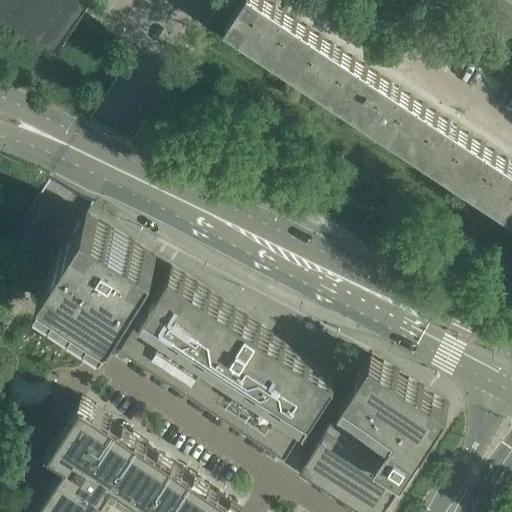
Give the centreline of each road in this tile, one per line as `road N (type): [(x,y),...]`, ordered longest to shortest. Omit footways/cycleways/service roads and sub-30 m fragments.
road 1 (secondary): [(0,136),(510,385)]
road 2 (secondary): [(511,343),(0,97)]
road 3 (residential): [(511,128),(317,0)]
road 4 (residential): [(276,476),(115,370)]
road 5 (tertiary): [(510,385),(437,511)]
